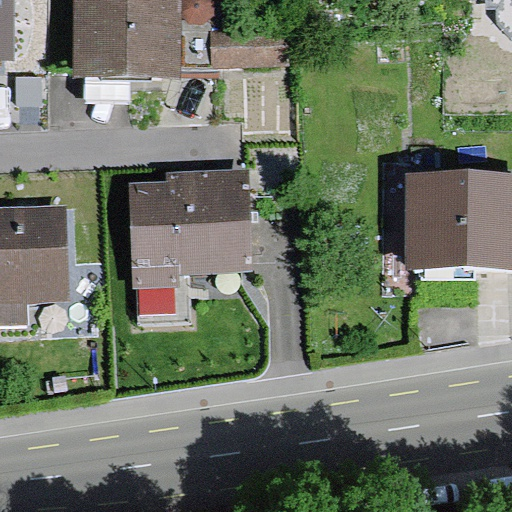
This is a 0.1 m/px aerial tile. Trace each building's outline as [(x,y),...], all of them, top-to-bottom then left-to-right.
[(169,0),(169,1),(86,0),(85,107),(129,108),(130,77),(168,77),(168,67),(216,68),(217,32),(219,32),(219,0),(169,0)] [(280,32),(218,33),(219,67),(281,66),(280,32)] [(170,197),(133,198),(135,274),(136,274),(137,289),(175,288),(175,272),(249,269),(246,194),(206,196),(205,181),(169,182),(170,197)] [(511,190),(414,190),(413,274),(511,274),(511,190)] [(3,225),(0,225),(0,327),(24,327),(23,298),(66,296),(64,223),(34,224),(34,221),(3,222),(3,225)]
